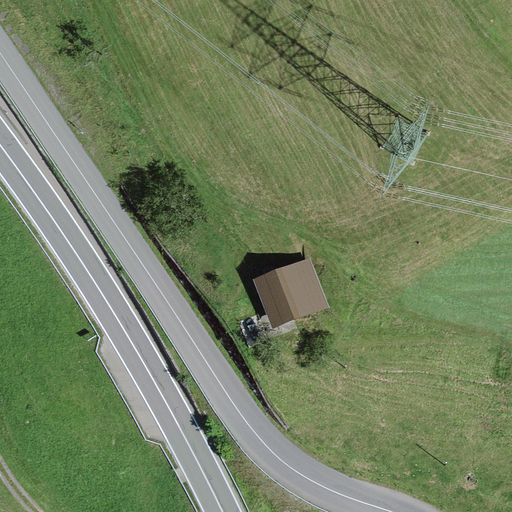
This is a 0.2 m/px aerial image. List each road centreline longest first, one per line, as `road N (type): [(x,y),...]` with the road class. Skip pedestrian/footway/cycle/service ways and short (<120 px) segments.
road 1 (tertiary): [(392,511),(314,482),(264,444),(0,53)]
road 2 (trunk): [(224,511),(132,344),(0,145)]
